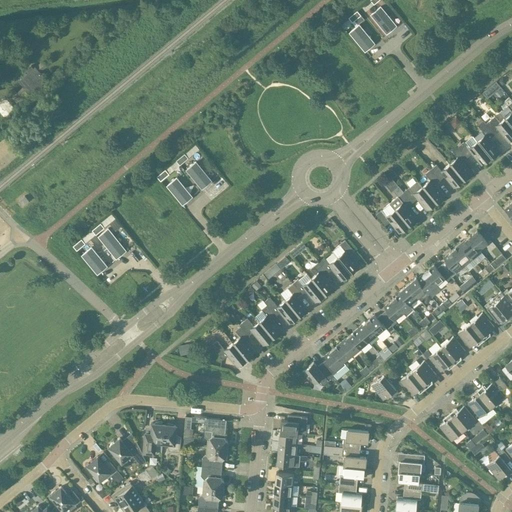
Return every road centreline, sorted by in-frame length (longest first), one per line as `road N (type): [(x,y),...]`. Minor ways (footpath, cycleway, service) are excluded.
road 1 (residential): [(373,511),(387,437),(511,332)]
road 2 (residential): [(54,456),(120,401),(259,410)]
road 3 (residential): [(259,410),(270,372),(389,272)]
road 4 (tertiary): [(373,133),(511,25)]
road 5 (unclassified): [(124,328),(22,233)]
road 6 (tertiary): [(173,297),(269,219)]
